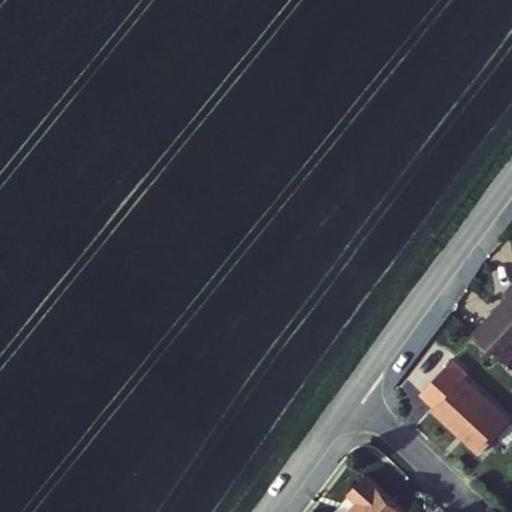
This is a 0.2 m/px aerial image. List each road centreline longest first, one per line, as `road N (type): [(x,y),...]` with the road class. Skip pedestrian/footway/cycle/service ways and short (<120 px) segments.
road 1 (residential): [(511,175),(349,398)]
road 2 (residential): [(349,398),(474,511)]
road 3 (residential): [(349,398),(267,511)]
